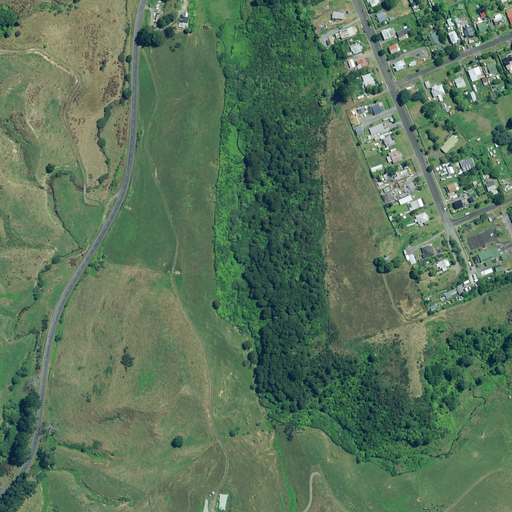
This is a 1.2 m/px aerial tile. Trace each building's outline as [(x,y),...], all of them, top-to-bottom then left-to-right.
[(386,20),(383,12),(376,15),(379,22),(386,20)] [(501,23),(501,22),(506,20),(505,16),(501,17),(500,14),(495,16),(496,18),(493,19),(495,25),(499,23),(499,24),(501,23)] [(467,23),(468,23),(467,20),(464,21),(464,20),(460,21),(460,20),(458,21),(458,19),(455,20),(458,28),(463,26),(464,27),(465,30),(463,31),(465,37),(469,35),(470,37),(474,35),(473,33),(475,32),(473,27),(470,28),(469,25),(468,25),(467,23)] [(486,30),(482,20),(476,23),(480,32),(486,30)] [(340,31),(335,33),(337,38),(341,37),(342,39),(355,34),(352,27),(340,31)] [(397,35),(393,27),(382,32),(385,40),(395,36),(397,35)] [(399,37),(407,34),(410,33),(407,28),(397,32),(399,37)] [(459,39),(455,30),(448,33),(451,42),(452,42),(453,44),(457,42),(456,40),(459,39)] [(436,36),(435,33),(428,36),(432,45),(440,42),(437,36),(436,36)] [(401,50),(398,43),(389,47),(392,54),(401,50)] [(360,46),(359,44),(350,48),(353,55),(362,51),(361,49),(364,48),(362,45),(360,46)] [(511,58),(511,55),(503,59),(507,70),(509,69),(510,73),(511,72),(511,58)] [(369,65),(367,58),(357,61),(358,65),(357,66),(358,69),(369,65)] [(403,60),(402,58),(393,61),(397,71),(405,67),(404,65),(407,64),(405,59),(403,60)] [(491,73),(493,77),(494,76),(495,79),(498,78),(496,73),(497,72),(494,64),(487,67),(490,74),(491,73)] [(481,74),(478,67),(468,71),(471,76),(470,77),(472,82),(478,80),(477,79),(478,79),(479,78),(479,77),(480,77),(480,76),(481,75),(481,74)] [(376,85),(372,73),(362,76),(364,82),(362,82),(363,85),(365,84),(366,89),(376,85)] [(461,80),(460,77),(454,80),(458,88),(466,85),(463,79),(461,80)] [(445,93),(441,84),(437,86),(436,85),(431,87),(433,90),(431,91),(433,97),(438,96),(440,101),(443,100),(441,94),(445,93)] [(381,101),(371,105),(368,106),(369,108),(370,108),(370,109),(372,108),(375,115),(383,112),(383,110),(385,109),(381,101)] [(374,138),(378,136),(388,132),(390,132),(389,130),(393,129),(391,124),(386,126),(384,127),(383,127),(381,128),(380,124),(375,126),(373,127),(369,129),(372,135),(367,136),(369,140),(370,139),(370,140),(372,139),(374,138)] [(378,136),(374,138),(372,139),(373,142),(376,141),(378,140),(381,139),(382,140),(383,140),(385,145),(386,144),(387,148),(397,144),(395,139),(393,140),(392,136),(391,134),(390,132),(388,132),(378,136)] [(458,140),(453,135),(444,144),(441,149),(445,153),(458,140)] [(402,160),(398,150),(389,154),(389,156),(387,157),(389,162),(393,161),(394,163),(402,160)] [(454,172),(450,162),(445,164),(449,174),(454,172)] [(383,168),(382,164),(371,168),(372,172),(378,170),(383,168)] [(409,175),(406,170),(393,175),(396,181),(409,175)] [(495,190),(494,189),(496,188),(493,181),(485,184),(488,191),(491,190),(491,192),(492,192),(493,195),(498,193),(497,190),(495,190)] [(456,194),(455,194),(454,191),(459,189),(456,182),(445,187),(446,191),(449,197),(447,198),(449,201),(453,199),(453,198),(457,197),(456,194)] [(414,187),(412,184),(407,186),(408,188),(404,190),(407,195),(415,191),(413,188),(414,187)] [(413,200),(411,195),(399,200),(401,205),(413,200)] [(470,202),(469,200),(468,197),(454,202),(457,209),(465,206),(465,204),(470,202)] [(423,206),(420,199),(408,204),(411,211),(423,206)] [(429,217),(427,214),(427,215),(426,213),(425,214),(423,211),(417,214),(418,216),(415,217),(416,219),(415,220),(416,222),(418,221),(419,224),(423,222),(425,225),(429,223),(427,218),(429,217)] [(434,255),(431,244),(422,247),(424,253),(422,254),(424,258),(434,255)] [(500,256),(496,247),(478,253),(481,260),(484,259),(486,265),(492,263),(490,260),(500,256)] [(417,263),(413,253),(406,256),(408,261),(410,261),(412,265),(417,263)] [(442,261),(441,259),(439,259),(439,262),(437,262),(438,264),(436,264),(437,267),(439,266),(440,269),(442,268),(443,271),(447,270),(446,267),(449,265),(447,259),(442,261)] [(455,292),(454,289),(444,293),(447,299),(452,297),(450,294),(455,292)]
